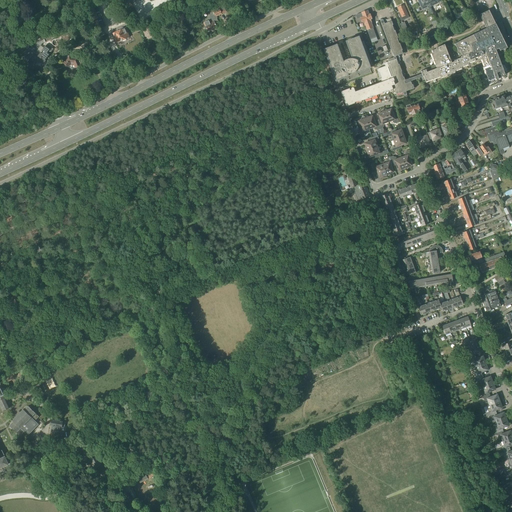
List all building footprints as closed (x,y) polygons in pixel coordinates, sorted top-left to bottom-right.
[(417,0),(418,0),(419,3),(421,7),(422,10),(428,7),(429,11),(431,10),(430,6),(429,3),(428,3),(426,0),(417,0)] [(426,0),(428,3),(429,3),(430,6),(431,10),(433,9),(432,5),(435,4),(437,3),(438,3),(440,2),(442,6),(445,5),(442,0),(426,0)] [(207,21),(203,23),(207,31),(216,27),(214,23),(218,22),(218,21),(217,19),(217,18),(216,16),(217,16),(221,14),(226,12),(225,10),(224,7),(219,9),(213,12),(210,5),(206,7),(209,16),(209,17),(209,18),(209,19),(208,19),(209,20),(207,21)] [(398,14),(400,17),(402,21),(409,18),(403,5),(398,8),(400,13),(398,14)] [(105,26),(98,7),(88,10),(92,20),(96,29),(100,37),(105,35),(102,27),(105,26)] [(422,74),(411,78),(412,81),(424,76),(424,77),(425,82),(426,81),(427,81),(427,82),(430,80),(432,80),(432,79),(433,79),(434,78),(434,79),(435,79),(439,77),(439,76),(440,76),(440,78),(441,78),(441,77),(442,77),(446,75),(447,75),(448,75),(449,78),(456,75),(455,74),(455,72),(455,71),(454,71),(455,70),(455,71),(457,70),(460,69),(460,68),(461,68),(462,68),(461,68),(461,67),(462,66),(462,67),(467,65),(467,64),(468,64),(468,65),(468,64),(468,63),(469,62),(469,63),(470,62),(473,61),(474,63),(474,64),(477,63),(479,62),(479,61),(480,60),(481,62),(486,74),(487,76),(487,77),(488,80),(490,84),(494,82),(494,81),(495,80),(496,80),(496,81),(497,80),(499,79),(498,78),(505,75),(498,56),(502,54),(503,54),(504,53),(505,52),(505,51),(506,49),(506,48),(507,48),(505,43),(499,31),(501,30),(499,24),(498,22),(498,23),(496,24),(489,10),(480,14),(481,16),(486,28),(485,29),(482,30),(454,44),(458,51),(459,51),(460,50),(461,52),(462,56),(461,57),(461,58),(457,59),(454,60),(454,61),(451,63),(450,59),(449,59),(449,58),(449,57),(448,53),(447,53),(447,52),(446,51),(447,51),(445,46),(444,46),(444,45),(436,48),(436,49),(434,50),(432,51),(433,53),(432,53),(431,54),(432,55),(433,60),(434,60),(434,61),(435,62),(434,62),(435,65),(432,66),(431,66),(430,66),(429,66),(428,66),(427,67),(426,67),(425,68),(425,70),(424,70),(421,72),(422,74)] [(369,15),(368,11),(362,13),(357,15),(359,19),(360,18),(362,23),(363,22),(365,26),(367,30),(370,38),(376,36),(373,28),(371,24),(372,24),(371,21),(372,20),(370,14),(369,15)] [(459,14),(460,18),(461,20),(463,24),(464,23),(470,21),(467,15),(466,11),(464,12),(459,14)] [(349,88),(341,92),(346,107),(393,89),(392,87),(393,87),(394,90),(396,94),(399,93),(399,94),(403,93),(404,95),(404,96),(405,96),(406,96),(406,95),(407,95),(407,94),(406,93),(406,92),(414,88),(413,85),(412,85),(411,84),(411,82),(410,82),(410,81),(412,81),(411,78),(405,80),(405,79),(404,77),(403,77),(401,73),(401,72),(402,72),(399,64),(399,65),(398,65),(397,62),(398,62),(398,61),(399,62),(399,61),(400,61),(399,58),(398,57),(398,56),(398,55),(401,54),(404,53),(403,53),(402,52),(402,51),(402,50),(401,48),(400,43),(399,44),(397,38),(398,38),(395,30),(394,31),(393,29),(392,25),(393,25),(390,18),(385,20),(385,21),(384,22),(383,21),(383,20),(382,20),(381,20),(381,21),(380,21),(381,22),(393,56),(394,58),(389,60),(388,60),(388,62),(384,63),(385,65),(385,66),(377,69),(377,70),(380,78),(380,79),(379,79),(380,79),(381,80),(382,82),(361,89),(355,92),(355,91),(354,89),(354,88),(353,88),(352,88),(351,88),(351,89),(351,90),(350,90),(350,89),(349,88)] [(460,18),(453,21),(453,22),(456,27),(463,24),(461,20),(460,18)] [(124,40),(125,40),(126,38),(129,37),(127,33),(125,28),(113,33),(116,40),(115,40),(116,43),(123,40),(124,40)] [(438,36),(435,30),(422,35),(424,42),(438,36)] [(54,35),(53,33),(50,34),(44,37),(45,39),(37,42),(33,47),(32,46),(30,49),(28,47),(23,54),(27,57),(26,57),(29,59),(34,52),(35,53),(40,46),(42,44),(46,42),(52,39),(57,37),(56,34),(54,35)] [(370,68),(358,37),(351,40),(353,45),(348,47),(352,59),(343,63),(338,50),(333,52),(331,47),(324,50),(335,81),(348,76),(347,74),(349,74),(352,74),(351,73),(353,73),(355,72),(356,70),(357,73),(370,68)] [(85,44),(84,45),(85,47),(87,53),(89,52),(93,51),(90,43),(89,43),(88,41),(84,42),(85,44)] [(48,51),(50,49),(51,47),(50,47),(51,46),(47,43),(46,42),(42,44),(40,46),(35,53),(34,52),(29,59),(29,60),(31,57),(38,63),(39,61),(42,63),(50,53),(48,51)] [(75,58),(70,58),(67,55),(65,58),(67,59),(63,64),(64,64),(63,66),(66,68),(67,67),(70,65),(74,65),(75,68),(76,68),(77,69),(80,68),(79,66),(80,66),(84,64),(81,56),(75,58)] [(439,93),(438,88),(428,92),(431,97),(439,93)] [(461,107),(463,106),(464,108),(469,107),(468,105),(469,104),(465,95),(458,98),(459,101),(458,101),(459,105),(460,104),(461,107)] [(506,99),(504,96),(500,97),(500,98),(499,98),(502,106),(501,106),(502,108),(508,106),(508,104),(506,99)] [(502,106),(499,98),(497,99),(497,98),(497,99),(497,98),(492,100),(494,104),(492,104),(494,109),(495,108),(496,108),(501,106),(502,106)] [(423,109),(421,104),(411,107),(410,104),(406,106),(407,108),(407,109),(408,113),(409,112),(410,114),(411,114),(412,115),(420,112),(419,111),(423,109)] [(451,117),(456,115),(453,106),(448,108),(451,117)] [(383,110),(388,122),(392,120),(393,122),(394,123),(395,122),(396,124),(399,123),(396,115),(393,116),(391,110),(388,110),(386,109),(384,109),(383,110)] [(384,133),(383,128),(382,127),(383,127),(384,126),(383,123),(388,122),(383,110),(382,110),(381,111),(379,113),(380,113),(380,114),(378,114),(380,121),(377,122),(380,129),(382,134),(384,133)] [(380,129),(377,122),(375,123),(372,116),(370,117),(369,117),(369,116),(367,116),(365,116),(365,117),(369,129),(373,127),(374,129),(376,130),(377,129),(377,130),(380,129)] [(495,120),(491,121),(491,122),(493,127),(496,126),(498,126),(510,122),(508,116),(505,117),(499,119),(496,120),(495,120)] [(365,130),(369,129),(365,117),(364,117),(362,118),(361,120),(359,121),(361,128),(359,129),(361,136),(364,135),(364,134),(365,134),(365,132),(365,130)] [(445,135),(451,133),(448,123),(445,124),(445,125),(441,127),(445,135)] [(437,129),(436,126),(432,127),(433,131),(437,140),(441,138),(440,136),(441,136),(438,129),(437,129)] [(487,135),(493,134),(499,132),(498,126),(496,126),(485,130),(487,135)] [(511,128),(500,132),(499,132),(493,134),(496,143),(497,143),(501,155),(504,154),(504,152),(503,148),(509,146),(507,143),(511,141),(511,128)] [(394,140),(406,136),(405,135),(404,133),(403,132),(402,132),(402,133),(401,130),(394,133),(393,130),(386,133),(387,135),(388,135),(389,136),(390,137),(392,136),(394,140)] [(433,141),(437,140),(433,131),(428,133),(430,140),(432,139),(433,141)] [(425,146),(421,137),(420,134),(415,136),(419,146),(420,145),(421,148),(425,146)] [(494,144),(496,143),(493,134),(487,135),(490,142),(493,141),(494,144)] [(364,151),(377,147),(375,142),(377,141),(378,140),(377,139),(378,139),(377,136),(370,138),(371,141),(364,144),(365,146),(364,146),(364,148),(364,150),(364,151)] [(406,136),(394,140),(395,145),(393,146),(393,147),(393,148),(392,148),(393,151),(400,149),(399,146),(406,143),(405,141),(406,141),(406,139),(406,137),(406,136)] [(477,152),(475,150),(474,148),(473,147),(474,146),(470,140),(466,143),(467,144),(466,145),(470,151),(472,155),(477,152)] [(486,147),(484,144),(480,146),(480,147),(479,147),(484,153),(486,157),(487,156),(485,153),(489,151),(490,153),(492,152),(488,146),(486,147)] [(377,147),(364,151),(365,152),(366,154),(368,155),(368,154),(369,157),(376,154),(377,157),(384,155),(383,152),(382,152),(382,151),(380,150),(378,151),(377,147)] [(477,152),(480,156),(484,153),(479,147),(475,150),(477,152)] [(463,164),(466,162),(464,159),(466,158),(465,157),(465,156),(460,149),(456,152),(459,156),(463,164)] [(401,158),(406,170),(408,169),(409,167),(409,166),(411,165),(409,159),(411,157),(409,150),(406,151),(406,153),(405,153),(405,154),(405,156),(401,158)] [(467,170),(463,164),(459,156),(456,152),(451,155),(456,162),(458,165),(459,165),(464,172),(467,170)] [(406,170),(401,158),(397,160),(396,158),(395,157),(393,157),(393,156),(390,157),(393,164),(396,163),(398,170),(400,169),(401,170),(403,171),(405,171),(406,170)] [(390,165),(393,164),(390,157),(387,158),(388,160),(387,160),(386,161),(387,163),(382,165),(387,177),(388,177),(389,176),(391,174),(390,174),(390,173),(393,172),(390,165)] [(450,164),(453,163),(452,162),(450,163),(448,159),(445,161),(439,163),(439,164),(438,162),(435,163),(435,165),(433,166),(434,171),(441,168),(440,167),(444,166),(444,167),(447,165),(450,164)] [(387,177),(382,165),(378,167),(377,165),(376,164),(375,164),(374,163),(371,164),(374,171),(377,170),(379,177),(382,176),(382,177),(384,178),(386,177),(387,177)] [(434,171),(436,175),(447,171),(450,170),(452,169),(455,168),(453,163),(450,164),(451,166),(444,169),(444,167),(441,168),(434,171)] [(489,170),(490,172),(492,171),(496,171),(498,167),(495,165),(492,164),(492,163),(487,165),(489,170)] [(447,171),(436,175),(438,179),(444,177),(444,175),(446,174),(447,174),(451,173),(451,172),(457,170),(456,167),(455,168),(452,169),(450,170),(447,171)] [(356,185),(353,177),(352,177),(348,178),(357,201),(368,197),(363,184),(357,186),(356,185)] [(445,186),(452,184),(451,181),(456,179),(455,177),(443,182),(445,186)] [(461,185),(464,184),(463,182),(453,186),(452,184),(445,186),(447,191),(458,186),(461,185)] [(413,185),(416,193),(421,191),(418,183),(413,185)] [(411,195),(416,193),(413,185),(408,187),(411,195)] [(454,190),(459,188),(458,186),(447,191),(448,195),(455,192),(454,190)] [(403,189),(406,197),(411,195),(408,187),(403,189)] [(400,199),(406,197),(403,189),(397,191),(400,199)] [(382,202),(390,199),(388,194),(380,197),(382,202)] [(390,199),(382,202),(384,207),(392,204),(390,199)] [(472,205),(471,200),(466,202),(460,204),(461,209),(472,205)] [(415,211),(423,208),(422,203),(413,206),(415,211)] [(385,212),(394,209),(392,204),(384,207),(385,212)] [(463,214),(470,211),(474,210),(472,205),(461,209),(463,214)] [(423,208),(415,211),(417,216),(425,213),(423,208)] [(394,209),(385,212),(387,217),(396,214),(394,209)] [(419,222),(427,219),(425,213),(417,216),(419,222)] [(389,222),(397,219),(396,214),(387,217),(389,222)] [(467,223),(473,220),(478,219),(476,216),(476,214),(472,216),(465,218),(467,223)] [(397,219),(389,222),(391,227),(399,224),(397,219)] [(427,219),(419,222),(421,227),(429,224),(427,219)] [(393,232),(401,229),(399,224),(391,227),(393,232)] [(474,228),(462,233),(464,237),(471,235),(476,233),(475,230),(474,228)] [(401,229),(393,232),(395,238),(403,234),(401,229)] [(471,235),(464,237),(465,242),(477,237),(477,235),(476,233),(471,235)] [(477,237),(465,242),(467,246),(474,244),(473,241),(478,239),(477,237)] [(429,251),(429,252),(436,251),(436,254),(442,253),(443,253),(443,252),(443,251),(442,251),(442,250),(442,249),(441,248),(441,247),(440,247),(440,246),(439,246),(438,246),(436,245),(435,245),(433,246),(432,246),(432,247),(431,247),(430,248),(430,249),(429,249),(429,250),(429,251)] [(480,261),(479,258),(481,258),(479,252),(470,255),(473,264),(478,262),(480,261)] [(503,265),(502,262),(500,258),(505,257),(503,253),(480,261),(478,262),(480,265),(479,265),(482,272),(503,265)] [(495,277),(498,283),(504,279),(501,274),(495,277)] [(489,292),(489,291),(487,289),(484,290),(485,294),(480,295),(482,300),(490,297),(490,296),(493,295),(493,296),(495,295),(496,295),(496,294),(495,290),(489,292)] [(482,300),(483,304),(492,301),(492,300),(498,298),(496,295),(496,294),(496,295),(495,295),(493,296),(493,295),(490,296),(490,297),(482,300)] [(455,298),(458,306),(463,304),(460,296),(455,298)] [(453,308),(458,306),(455,298),(450,300),(453,308)] [(485,308),(493,305),(493,304),(494,304),(496,303),(496,304),(499,303),(498,302),(499,301),(498,298),(492,300),(492,301),(483,304),(485,308)] [(445,302),(448,310),(453,308),(450,300),(445,302)] [(423,305),(426,313),(431,311),(428,303),(423,305)] [(493,305),(485,308),(486,312),(494,309),(501,306),(499,303),(499,304),(499,303),(496,304),(496,303),(494,304),(493,304),(493,305)] [(421,315),(426,313),(423,305),(418,307),(421,315)] [(466,327),(471,325),(468,316),(462,318),(466,327)] [(461,329),(466,327),(462,318),(457,320),(461,329)] [(456,331),(461,329),(457,320),(452,322),(456,331)] [(451,333),(456,331),(452,322),(447,324),(451,333)] [(445,335),(451,333),(447,324),(442,326),(445,335)] [(469,349),(479,345),(478,341),(477,342),(476,339),(469,341),(468,338),(462,341),(464,344),(465,345),(467,344),(469,349)] [(504,350),(504,351),(511,348),(511,338),(507,340),(508,343),(502,345),(503,347),(502,348),(503,350),(504,350)] [(469,359),(475,356),(474,354),(480,351),(479,348),(480,348),(479,345),(469,349),(470,353),(468,354),(468,355),(469,359)] [(475,356),(469,359),(470,363),(471,364),(474,363),(475,367),(486,363),(485,359),(484,360),(483,358),(482,357),(480,358),(476,359),(475,356)] [(37,376),(57,365),(55,361),(35,372),(37,376)] [(476,378),(482,376),(481,372),(487,369),(486,366),(487,366),(486,363),(475,367),(477,371),(475,372),(474,373),(476,378)] [(41,398),(44,397),(37,376),(33,377),(41,398)] [(482,376),(476,378),(477,381),(480,388),(483,387),(493,383),(492,380),(491,380),(490,377),(484,379),(482,376)] [(483,397),(489,395),(488,392),(495,390),(494,386),(493,383),(483,387),(484,391),(482,392),(482,393),(483,397)] [(0,468),(8,465),(2,450),(0,451),(0,403),(3,411),(9,408),(6,402),(7,401),(4,395),(5,394),(6,393),(6,391),(5,390),(4,389),(3,389),(1,389),(0,386),(0,468)] [(489,405),(500,401),(499,398),(498,398),(497,395),(490,397),(489,395),(483,397),(484,401),(486,401),(488,400),(489,405)] [(489,405),(486,406),(488,411),(490,415),(496,413),(495,410),(501,408),(500,405),(501,404),(500,401),(489,405)] [(29,407),(28,406),(24,410),(23,409),(12,421),(13,421),(10,425),(10,426),(10,427),(12,429),(12,428),(16,432),(20,435),(24,431),(28,435),(38,424),(34,421),(38,417),(31,409),(31,408),(29,406),(29,407)] [(496,423),(507,419),(505,416),(504,416),(503,413),(497,415),(496,413),(490,415),(491,419),(492,419),(495,419),(496,423)] [(496,433),(503,431),(502,428),(508,426),(507,423),(508,422),(507,419),(496,423),(498,427),(496,428),(495,429),(496,433)] [(64,427),(65,423),(62,422),(52,420),(50,426),(51,426),(49,435),(60,437),(60,436),(62,437),(63,433),(63,431),(61,431),(62,426),(64,427)] [(503,441),(511,437),(511,433),(511,434),(510,431),(504,433),(503,431),(496,433),(497,433),(497,435),(498,437),(499,437),(501,437),(503,441)] [(503,451),(509,449),(508,446),(511,444),(511,437),(503,441),(504,445),(502,446),(502,447),(503,451)] [(510,459),(511,458),(511,450),(510,451),(509,449),(503,451),(505,455),(506,455),(508,455),(510,459)] [(108,479),(96,456),(87,460),(89,464),(91,462),(101,482),(108,479)] [(140,483),(154,475),(151,470),(145,473),(144,471),(136,475),(140,483)]
